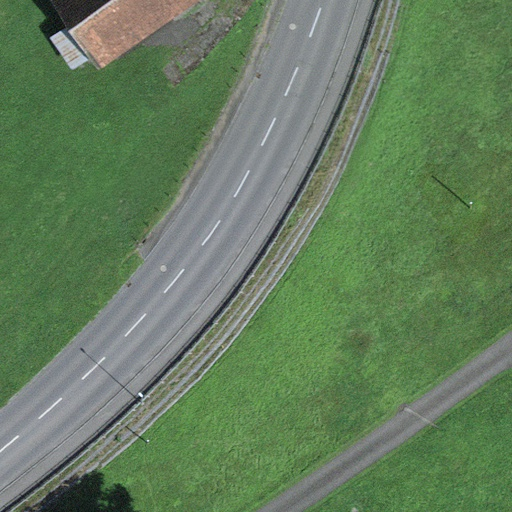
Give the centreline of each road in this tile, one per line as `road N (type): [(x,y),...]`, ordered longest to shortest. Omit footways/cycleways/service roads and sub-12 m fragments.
road 1 (tertiary): [(305,0),(293,42),(154,278),(0,443)]
road 2 (unknown): [(291,511),(511,351)]
